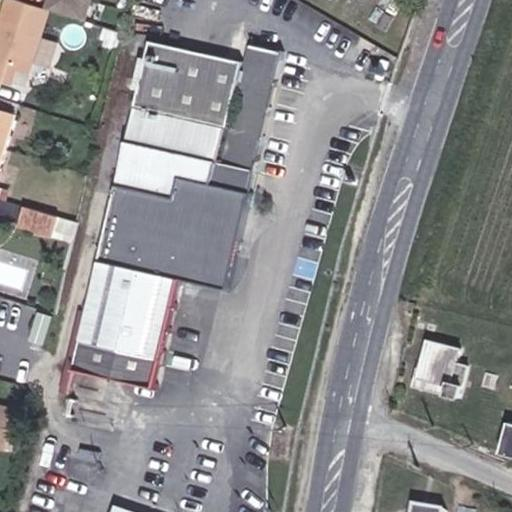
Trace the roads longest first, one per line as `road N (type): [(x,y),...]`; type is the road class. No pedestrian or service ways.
road 1 (secondary): [(356,426),(383,307),(481,0)]
road 2 (secondary): [(454,0),(377,221)]
road 3 (secondary): [(377,221),(325,440)]
road 4 (secondary): [(377,221),(375,284),(345,412),(356,426)]
road 5 (unclassified): [(356,426),(511,486)]
